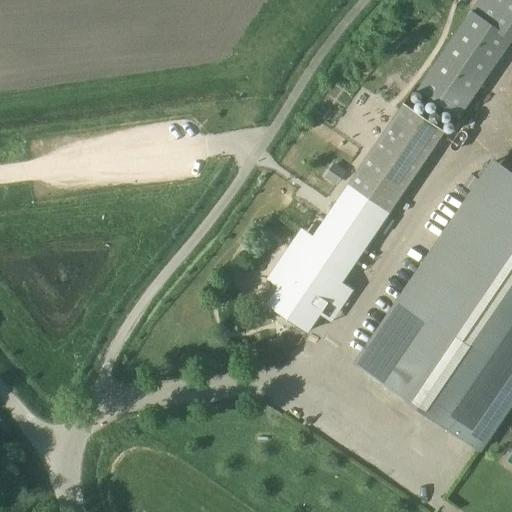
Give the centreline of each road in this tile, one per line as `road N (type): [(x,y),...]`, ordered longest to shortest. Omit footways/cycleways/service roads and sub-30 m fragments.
road 1 (track): [(511,95),(331,350),(309,369),(280,380),(95,399)]
road 2 (unclassified): [(52,457),(87,420),(113,347),(139,306),(240,181),(363,0)]
road 3 (track): [(264,140),(0,175)]
